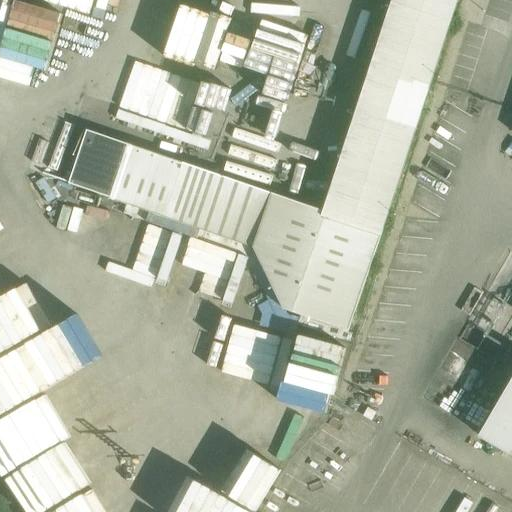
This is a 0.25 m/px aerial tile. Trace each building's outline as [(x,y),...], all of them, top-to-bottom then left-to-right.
[(17,0),(7,41),(54,54),(65,11),(93,19),(98,0),(17,0)] [(351,334),(384,232),(460,0),(393,0),(325,212),(89,131),(70,188),(256,252),(287,312),(351,334)] [(269,0),(254,58),(300,70),(316,10),(284,2),(284,0),(269,0)] [(186,4),(169,50),(213,66),(231,20),(186,4)] [(116,102),(121,80),(97,74),(92,96),(116,102)] [(297,330),(274,416),(320,429),(344,342),(297,330)] [(97,374),(0,421),(0,427),(13,454),(27,448),(32,457),(117,416),(97,374)] [(511,380),(480,442),(511,458),(511,380)] [(251,410),(206,511),(257,511),(273,476),(279,478),(299,431),(251,410)]
